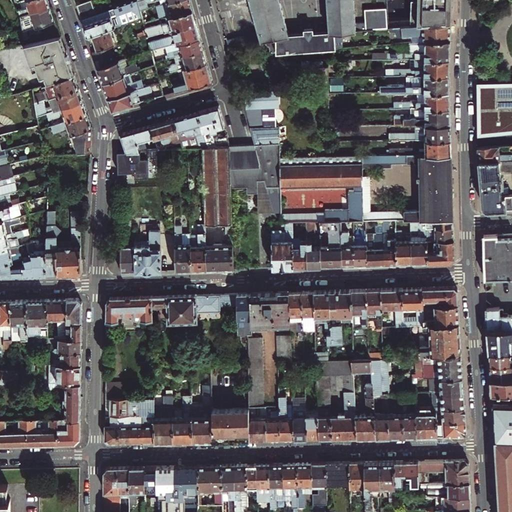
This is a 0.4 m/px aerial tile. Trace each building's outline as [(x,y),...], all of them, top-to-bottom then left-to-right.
[(20,15),(30,12),(29,10),(40,7),(40,9),(50,5),(48,0),(20,0),(23,8),(17,10),(20,15)] [(90,0),(89,0),(76,5),(80,17),(87,36),(92,35),(109,28),(142,17),(140,10),(137,0),(96,15),(90,0)] [(150,0),(158,0),(160,4),(175,0),(137,0),(140,10),(147,8),(145,1),(150,0)] [(171,14),(192,8),(191,3),(190,0),(175,0),(160,4),(153,6),(156,18),(165,16),(171,14)] [(287,34),(278,0),(249,0),(258,30),(226,39),(228,47),(254,40),(256,45),(265,44),(269,48),(270,52),(342,47),(341,30),(347,30),(356,29),(354,0),(329,0),(331,31),(314,32),(314,27),(308,27),(308,32),(287,34)] [(421,0),(411,0),(410,25),(451,22),(451,0),(421,0)] [(20,16),(24,38),(28,37),(26,30),(41,25),(46,38),(60,35),(56,22),(50,5),(40,9),(40,7),(29,10),(30,12),(20,15),(20,16)] [(195,16),(192,8),(171,14),(165,16),(166,21),(145,27),(147,35),(173,28),(196,22),(195,16)] [(169,43),(200,35),(198,30),(196,22),(173,28),(175,36),(171,37),(170,35),(148,41),(150,48),(165,44),(169,43)] [(416,35),(416,41),(450,38),(451,30),(451,22),(410,25),(397,26),(397,30),(402,30),(402,36),(414,35),(416,35)] [(115,44),(109,28),(92,35),(94,42),(97,50),(109,45),(115,44)] [(60,35),(46,38),(23,43),(31,65),(33,64),(35,70),(37,69),(43,84),(45,84),(74,73),(68,55),(60,35)] [(202,43),(200,35),(169,43),(171,50),(167,51),(168,54),(165,55),(166,58),(174,56),(203,48),(202,43)] [(450,38),(416,41),(414,41),(411,42),(411,52),(371,53),(371,59),(410,58),(450,57),(450,49),(450,38)] [(97,67),(115,61),(109,45),(97,50),(92,51),(97,67)] [(203,48),(174,56),(176,63),(170,64),(170,66),(168,67),(169,71),(177,69),(182,68),(207,61),(205,56),(203,48)] [(100,74),(102,82),(129,73),(140,69),(139,66),(137,66),(135,63),(134,63),(131,55),(115,61),(97,67),(100,74)] [(417,74),(449,73),(449,67),(450,57),(410,58),(410,68),(393,69),(393,75),(417,74)] [(329,85),(328,59),(316,59),(317,86),(329,85)] [(186,81),(173,85),(174,92),(212,81),(210,72),(207,61),(182,68),(186,81)] [(74,73),(45,84),(47,90),(33,94),(35,102),(48,98),(57,94),(78,87),(76,81),(74,73)] [(129,73),(102,82),(105,90),(108,97),(145,86),(144,83),(142,83),(141,79),(132,82),(129,73)] [(385,91),(418,90),(450,90),(449,82),(449,73),(417,74),(417,84),(415,84),(414,83),(388,83),(386,86),(385,91)] [(477,105),(477,136),(511,132),(511,81),(477,82),(477,105)] [(150,85),(145,86),(108,97),(112,110),(123,107),(140,102),(138,95),(152,91),(150,85)] [(317,86),(301,87),(301,98),(329,97),(329,85),(317,86)] [(81,94),(78,87),(57,94),(59,102),(56,103),(57,105),(51,107),(48,98),(35,102),(37,116),(47,112),(83,100),(81,94)] [(277,105),(277,88),(259,89),(262,98),(256,100),(263,124),(250,127),(253,137),(255,143),(278,142),(278,126),(275,126),(274,105),(277,105)] [(262,98),(259,89),(240,90),(245,109),(250,127),(263,124),(256,100),(262,98)] [(411,106),(450,105),(450,99),(450,90),(418,90),(418,99),(410,99),(410,100),(390,101),(390,107),(411,106)] [(85,107),(83,100),(47,112),(49,119),(59,115),(60,115),(60,114),(61,113),(63,112),(65,120),(87,113),(85,107)] [(219,105),(197,111),(207,146),(229,145),(230,144),(227,135),(217,137),(213,138),(211,131),(215,129),(217,129),(216,127),(224,125),(222,118),(219,105)] [(450,116),(450,105),(411,106),(412,117),(395,118),(395,124),(416,123),(451,122),(450,116)] [(174,118),(181,141),(182,147),(202,146),(207,146),(197,111),(185,115),(174,118)] [(87,113),(65,120),(51,125),(53,132),(63,129),(64,129),(65,127),(68,126),(76,152),(90,151),(92,126),(91,122),(87,113)] [(163,121),(150,124),(154,136),(158,148),(166,148),(165,144),(171,142),(172,144),(181,141),(174,118),(163,121)] [(394,139),(416,138),(451,137),(451,132),(451,122),(416,123),(416,131),(394,132),(394,139)] [(41,139),(38,124),(32,126),(35,140),(41,139)] [(126,150),(145,149),(142,139),(154,136),(150,124),(135,128),(120,133),(126,150)] [(390,148),(390,155),(420,154),(451,153),(451,148),(451,137),(416,138),(416,147),(390,148)] [(258,211),(281,210),(281,187),(280,158),(279,142),(278,142),(255,143),(230,144),(229,145),(230,187),(246,186),(246,192),(257,192),(258,211)] [(478,154),(479,160),(511,158),(511,151),(500,152),(500,143),(477,145),(478,154)] [(202,146),(206,224),(206,225),(226,224),(227,242),(206,243),(208,269),(221,268),(234,268),(230,187),(229,145),(207,146),(202,146)] [(452,178),(451,153),(420,154),(420,162),(421,208),(422,217),(427,217),(429,217),(435,216),(453,216),(453,208),(453,197),(452,189),(452,178)] [(371,209),(370,166),(390,166),(392,165),(392,163),(420,162),(420,154),(390,155),(378,155),(362,155),(363,166),(364,209),(371,209)] [(362,155),(280,158),(281,187),(354,185),(354,189),(349,189),(349,208),(325,208),(325,212),(325,219),(341,219),(354,219),(364,219),(364,209),(363,166),(362,155)] [(511,158),(479,160),(481,184),(483,204),(488,209),(511,207),(511,194),(509,194),(508,189),(506,187),(501,187),(500,173),(511,172),(511,158)] [(6,170),(20,167),(18,160),(8,162),(4,163),(6,170)] [(0,177),(14,175),(30,171),(29,164),(20,167),(6,170),(4,163),(0,164),(0,177)] [(0,193),(5,192),(17,189),(14,175),(0,177),(0,193)] [(5,192),(0,193),(0,206),(18,202),(20,202),(19,197),(11,199),(11,197),(6,199),(5,192)] [(0,220),(20,216),(21,216),(18,202),(0,206),(0,220)] [(365,218),(371,218),(383,218),(389,218),(396,218),(400,217),(405,217),(422,217),(421,208),(371,209),(364,209),(364,219),(365,218)] [(47,244),(47,274),(65,273),(81,273),(79,210),(70,210),(71,239),(71,245),(57,246),(56,240),(56,234),(61,229),(55,223),(55,209),(48,209),(47,244)] [(301,220),(306,220),(311,220),(320,220),(325,219),(325,212),(281,212),(282,220),(293,220),(301,220)] [(0,234),(12,232),(11,225),(22,222),(20,216),(0,220),(0,234)] [(427,217),(427,227),(435,226),(435,228),(453,227),(453,222),(453,216),(435,216),(435,220),(430,220),(429,217),(427,217)] [(396,233),(396,263),(404,263),(412,262),(412,241),(402,241),(402,231),(401,231),(400,217),(396,218),(396,233)] [(428,262),(427,249),(427,239),(427,227),(427,217),(422,217),(422,233),(421,233),(421,235),(411,235),(412,241),(412,262),(419,262),(428,262)] [(187,270),(193,269),(191,234),(191,233),(182,233),(182,225),(180,225),(180,218),(175,218),(177,270),(187,270)] [(391,263),(396,263),(396,233),(390,233),(389,218),(383,218),(384,238),(385,263),(391,263)] [(332,265),(342,264),(341,219),(325,219),(320,220),(321,231),(333,231),(335,231),(335,234),(333,234),(333,245),(321,245),(322,265),(332,265)] [(355,264),(354,244),(347,245),(347,241),(347,231),(345,231),(345,229),(351,227),(354,227),(354,219),(341,219),(342,264),(348,264),(355,264)] [(280,229),(271,229),(272,267),(284,266),(294,266),(293,237),(293,220),(282,220),(282,224),(286,224),(286,231),(283,231),(280,229)] [(191,234),(193,269),(200,269),(208,269),(206,243),(206,234),(206,225),(206,224),(199,224),(200,233),(191,234)] [(435,226),(427,227),(427,239),(437,239),(454,238),(454,232),(453,227),(435,228),(435,226)] [(307,266),(306,227),(301,227),(299,230),(299,237),(293,237),(294,266),(301,266),(304,266),(307,266)] [(314,265),(322,265),(321,245),(321,236),(314,237),(314,230),(311,227),(306,227),(307,266),(314,265)] [(12,232),(0,234),(0,249),(15,246),(13,238),(24,235),(23,229),(12,232)] [(149,229),(150,238),(150,244),(135,244),(135,246),(121,246),(121,272),(144,271),(163,270),(161,229),(149,229)] [(360,264),(367,264),(366,236),(366,230),(361,230),(361,244),(354,244),(355,264),(360,264)] [(485,279),(511,277),(511,232),(484,234),(485,266),(485,279)] [(366,236),(367,264),(375,263),(385,263),(384,238),(375,238),(375,236),(366,236)] [(455,249),(454,238),(437,239),(437,241),(441,241),(441,248),(427,249),(428,262),(451,261),(455,256),(455,249)] [(0,264),(18,259),(17,251),(28,249),(28,253),(30,252),(31,252),(31,244),(31,242),(15,246),(0,249),(0,264)] [(37,275),(47,274),(47,244),(31,244),(31,252),(30,252),(31,256),(22,259),(25,275),(37,275)] [(18,259),(0,264),(0,275),(10,275),(25,275),(22,259),(18,259)] [(454,285),(440,286),(441,303),(458,302),(458,296),(458,289),(456,287),(454,285)] [(402,287),(403,310),(417,309),(418,315),(418,319),(404,320),(404,324),(419,323),(425,322),(423,304),(422,286),(413,287),(402,287)] [(423,304),(441,303),(440,286),(433,286),(422,286),(423,304)] [(381,288),(381,306),(395,306),(396,324),(404,324),(404,320),(404,316),(403,310),(402,287),(391,287),(381,288)] [(352,289),(353,320),(353,329),(360,328),(362,324),(365,324),(365,328),(368,328),(368,318),(367,288),(360,288),(352,289)] [(381,306),(381,288),(375,288),(367,288),(368,318),(374,318),(374,322),(377,324),(379,324),(379,350),(369,350),(369,358),(371,358),(383,358),(381,306)] [(315,327),(315,329),(323,328),(323,319),(325,319),(325,327),(326,328),(326,329),(327,330),(328,330),(328,333),(332,333),(330,289),(322,290),(314,290),(315,327)] [(341,289),(330,289),(332,333),(328,333),(327,333),(328,343),(343,342),(342,321),(353,320),(352,289),(341,289)] [(303,328),(301,290),(295,291),(288,291),(290,321),(297,321),(297,327),(300,327),(300,339),(303,339),(303,328)] [(308,290),(301,290),(303,328),(315,327),(314,290),(308,290)] [(251,292),(251,323),(290,321),(288,291),(267,291),(251,292)] [(197,294),(197,311),(222,310),(222,305),(237,304),(237,292),(218,293),(197,294)] [(237,292),(237,304),(238,328),(251,328),(251,323),(251,292),(243,292),(237,292)] [(197,311),(197,294),(176,294),(153,295),(153,308),(169,308),(169,322),(198,321),(197,311)] [(153,295),(110,296),(106,300),(106,313),(106,334),(113,334),(113,325),(119,324),(119,313),(141,312),(141,318),(153,318),(153,308),(153,295)] [(66,298),(66,318),(66,320),(72,320),(81,320),(81,302),(77,297),(72,298),(66,298)] [(56,298),(46,299),(47,326),(55,326),(55,318),(66,318),(66,298),(56,298)] [(10,300),(11,322),(19,322),(20,328),(20,339),(27,339),(27,336),(26,299),(20,300),(10,300)] [(26,299),(27,336),(40,336),(40,330),(47,330),(47,326),(46,299),(36,299),(26,299)] [(3,300),(0,300),(0,335),(4,336),(4,348),(11,348),(11,328),(11,322),(10,300),(3,300)] [(423,304),(425,322),(459,321),(459,309),(458,302),(441,303),(423,304)] [(511,314),(501,315),(500,307),(486,308),(487,316),(488,329),(511,328),(511,314)] [(66,325),(66,337),(81,337),(81,329),(81,320),(72,320),(72,325),(66,325)] [(420,352),(432,352),(461,351),(460,341),(460,328),(459,321),(425,322),(419,323),(420,352)] [(488,338),(511,336),(511,328),(488,329),(488,333),(488,335),(488,338)] [(263,405),(262,331),(247,331),(249,402),(249,405),(253,405),(263,405)] [(354,359),(369,358),(369,350),(368,333),(363,333),(364,353),(354,353),(354,359)] [(118,334),(113,334),(106,334),(106,347),(117,347),(118,334)] [(292,361),(290,334),(277,334),(278,361),(291,361),(292,361)] [(511,336),(488,338),(489,346),(489,351),(511,350),(511,336)] [(51,337),(47,337),(47,342),(58,342),(58,346),(55,346),(54,349),(81,350),(81,344),(81,337),(66,337),(51,337)] [(81,350),(54,349),(52,349),(52,355),(28,355),(28,368),(34,368),(34,363),(49,363),(80,363),(81,357),(81,350)] [(316,352),(316,360),(328,360),(328,350),(316,351),(316,352)] [(491,365),(511,364),(511,350),(489,351),(490,358),(491,365)] [(439,357),(439,363),(462,363),(462,361),(461,354),(461,351),(432,352),(433,357),(439,357)] [(353,359),(354,379),(372,379),(372,375),(371,358),(369,358),(354,359),(353,359)] [(383,358),(371,358),(372,375),(384,374),(383,358)] [(355,390),(354,379),(353,359),(328,360),(316,360),(318,405),(330,404),(330,391),(346,390),(355,390)] [(80,363),(49,363),(49,381),(66,381),(66,387),(80,387),(80,374),(80,363)] [(462,363),(439,363),(439,369),(429,370),(429,372),(424,373),(424,377),(433,376),(463,375),(462,363)] [(511,364),(491,365),(491,372),(492,379),(511,379),(511,364)] [(12,369),(0,369),(0,377),(12,378),(12,369)] [(386,393),(384,374),(372,375),(372,379),(373,382),(373,393),(386,393)] [(463,375),(433,376),(433,387),(431,387),(431,391),(433,391),(464,390),(463,383),(463,375)] [(493,393),(510,393),(511,393),(511,379),(492,379),(492,386),(493,393)] [(105,413),(112,413),(115,413),(118,413),(121,413),(130,413),(133,413),(137,413),(142,413),(154,413),(154,407),(154,403),(154,397),(121,397),(121,380),(106,380),(105,403),(105,413)] [(373,382),(365,384),(366,408),(367,410),(368,410),(374,410),(373,393),(373,382)] [(204,439),(212,439),(211,402),(211,383),(203,383),(203,394),(203,404),(191,404),(192,439),(204,439)] [(63,417),(80,417),(80,400),(80,387),(66,387),(66,408),(63,409),(63,417)] [(357,436),(356,413),(355,390),(346,390),(346,400),(346,412),(340,412),(340,415),(330,415),(331,437),(344,436),(357,436)] [(439,405),(442,405),(465,404),(464,398),(464,390),(433,391),(433,406),(437,405),(439,405)] [(396,393),(397,412),(402,412),(408,412),(407,401),(407,399),(415,399),(414,392),(396,393)] [(374,410),(374,413),(376,436),(383,436),(390,436),(389,413),(387,393),(386,393),(373,393),(374,410)] [(510,403),(510,393),(493,393),(494,404),(510,403)] [(203,404),(203,394),(199,394),(191,395),(191,404),(203,404)] [(173,439),(172,407),(172,403),(172,395),(164,395),(164,402),(164,406),(154,407),(154,413),(155,440),(164,439),(173,439)] [(184,406),(183,395),(180,395),(180,403),(172,403),(172,407),(184,406)] [(184,439),(192,439),(191,404),(191,395),(183,395),(184,406),(172,407),(173,439),(184,439)] [(279,408),(280,437),(288,437),(294,437),(293,416),(286,416),(286,413),(287,411),(287,395),(279,395),(279,404),(279,408)] [(211,402),(212,439),(233,438),(250,438),(249,417),(249,408),(249,405),(249,402),(211,402)] [(511,511),(511,403),(510,403),(494,404),(496,446),(498,472),(500,511),(511,511)] [(438,415),(438,421),(466,420),(466,413),(465,404),(442,405),(443,416),(440,416),(440,415),(438,415)] [(433,406),(426,406),(427,435),(433,435),(438,435),(438,421),(438,415),(437,408),(437,405),(433,406)] [(307,437),(306,410),(306,406),(293,407),(293,416),(294,437),(301,437),(307,437)] [(427,435),(426,406),(421,406),(421,411),(416,411),(416,412),(417,435),(422,435),(427,435)] [(274,437),(280,437),(279,408),(274,408),(266,408),(266,417),(267,438),(274,437)] [(319,437),(318,412),(318,409),(306,410),(307,437),(314,437),(319,437)] [(331,437),(330,415),(320,415),(320,412),(318,412),(319,437),(326,437),(331,437)] [(404,435),(402,412),(397,412),(389,413),(390,436),(396,435),(404,435)] [(402,412),(404,435),(410,435),(417,435),(416,412),(408,412),(402,412)] [(118,424),(121,424),(121,416),(118,416),(118,413),(115,413),(115,424),(105,424),(105,438),(108,441),(113,441),(118,441),(118,424)] [(142,424),(142,440),(148,440),(155,440),(154,413),(142,413),(142,424)] [(361,413),(359,413),(360,436),(372,436),(376,436),(374,413),(368,413),(361,413)] [(49,443),(57,443),(57,427),(57,422),(57,417),(48,417),(48,427),(42,427),(42,443),(49,443)] [(57,427),(57,443),(68,443),(75,442),(77,440),(80,438),(80,417),(63,417),(57,417),(57,422),(67,422),(67,427),(57,427)] [(267,438),(266,417),(249,417),(250,438),(260,438),(267,438)] [(12,444),(11,431),(5,431),(5,426),(5,418),(0,418),(0,443),(5,444),(12,444)] [(11,431),(12,444),(27,443),(27,418),(18,418),(18,426),(18,431),(11,431)] [(42,443),(42,427),(36,427),(36,418),(27,418),(27,443),(34,443),(42,443)] [(466,420),(438,421),(438,435),(463,434),(467,430),(467,426),(466,420)] [(130,440),(130,424),(121,424),(118,424),(118,441),(124,440),(130,440)] [(142,440),(142,424),(138,424),(130,424),(130,440),(137,440),(142,440)] [(465,458),(418,459),(418,469),(428,469),(445,469),(446,481),(470,481),(470,470),(469,462),(465,458)] [(395,460),(395,482),(403,482),(403,474),(407,474),(407,459),(401,459),(395,460)] [(418,469),(418,459),(412,459),(407,459),(407,474),(411,474),(411,482),(419,482),(418,469)] [(350,461),(350,480),(350,486),(365,486),(365,460),(358,460),(350,461)] [(365,486),(366,507),(365,511),(372,511),(372,495),(372,493),(371,492),(371,487),(369,486),(380,485),(379,460),(372,460),(365,460),(365,486)] [(384,485),(389,485),(389,494),(390,509),(395,509),(395,482),(395,460),(386,460),(379,460),(380,485),(380,491),(384,491),(384,485)] [(303,485),(313,485),(312,461),(305,462),(297,462),(298,508),(304,508),(304,498),(305,498),(305,487),(303,485)] [(327,480),(326,461),(319,461),(312,461),(313,485),(324,485),(324,488),(319,488),(319,501),(327,501),(327,480)] [(337,461),(326,461),(327,480),(350,480),(350,461),(337,461)] [(270,504),(269,462),(264,463),(257,463),(257,486),(258,498),(258,500),(264,500),(264,505),(270,504)] [(277,495),(283,495),(283,462),(277,462),(269,462),(270,504),(270,507),(277,507),(277,500),(277,495)] [(283,462),(283,495),(292,495),(292,500),(292,508),(298,508),(297,462),(290,462),(283,462)] [(228,511),(235,511),(235,463),(229,463),(222,464),(223,500),(229,501),(228,511)] [(235,463),(235,511),(241,511),(242,505),(248,504),(247,486),(247,463),(240,463),(235,463)] [(247,486),(257,486),(257,463),(251,463),(247,463),(247,486)] [(171,465),(171,511),(222,511),(223,504),(212,504),(209,505),(208,511),(189,511),(189,490),(196,490),(199,490),(198,464),(185,464),(173,465),(171,465)] [(211,464),(198,464),(199,490),(206,490),(207,505),(209,505),(212,504),(223,504),(223,500),(222,464),(211,464)] [(138,465),(130,466),(130,497),(130,507),(133,507),(133,504),(137,504),(137,490),(146,490),(145,465),(138,465)] [(171,511),(171,465),(145,465),(146,490),(146,501),(143,501),(143,511),(171,511)] [(119,511),(120,497),(121,480),(118,480),(118,466),(108,466),(104,471),(104,483),(104,497),(105,497),(104,511),(119,511)] [(125,466),(118,466),(118,480),(121,480),(120,497),(130,497),(130,466),(125,466)] [(428,469),(418,469),(419,482),(421,482),(428,481),(428,469)] [(446,481),(428,481),(421,482),(421,486),(427,487),(448,487),(448,494),(470,494),(470,488),(470,481),(446,481)] [(0,483),(0,511),(18,511),(19,498),(13,498),(13,483),(6,483),(0,483)] [(372,493),(372,495),(380,495),(380,491),(380,485),(369,486),(371,487),(371,492),(372,493)] [(471,502),(470,494),(448,494),(442,494),(442,509),(471,509),(471,502)]
